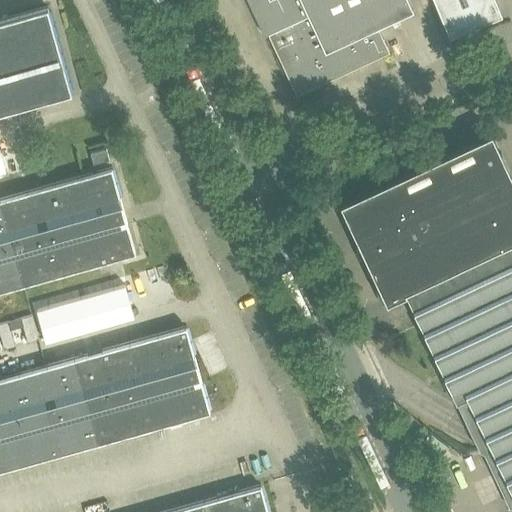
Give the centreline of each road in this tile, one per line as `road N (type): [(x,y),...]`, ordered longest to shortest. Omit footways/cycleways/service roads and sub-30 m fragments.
road 1 (unclassified): [(412,511),(256,167)]
road 2 (unknown): [(267,422),(0,503)]
road 3 (unclassified): [(256,167),(511,55)]
road 4 (unclassified): [(256,167),(178,0)]
